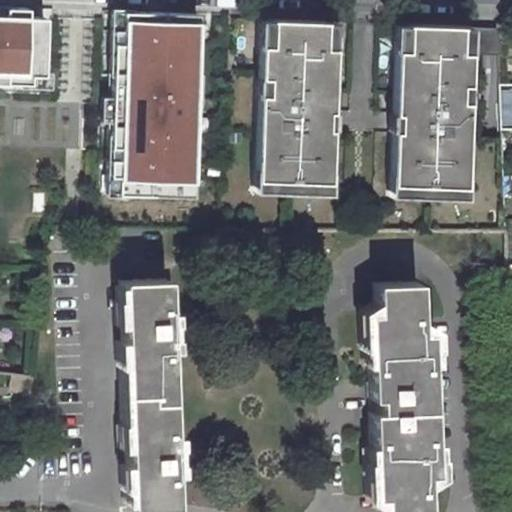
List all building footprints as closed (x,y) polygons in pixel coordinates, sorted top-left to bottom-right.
[(217,20),(109,16),(108,213),(215,214),(217,20)] [(269,18),(259,17),(258,44),(268,45),(269,18)] [(323,19),(269,18),(268,45),(258,44),(257,77),(265,76),(264,94),(256,93),(253,178),(290,180),(327,181),(329,128),(324,127),(325,110),(329,110),(332,46),(322,46),(323,19)] [(322,46),(332,46),(333,20),(323,19),(322,46)] [(40,23),(0,23),(0,87),(40,88),(40,23)] [(496,26),(404,23),(403,50),(393,49),(391,113),(395,113),(394,130),(390,130),(388,183),(425,185),(462,186),(464,101),(457,101),(457,84),(465,84),(466,53),(497,53),(496,26)] [(394,23),(393,49),(403,50),(404,23),(394,23)] [(265,76),(257,77),(256,93),(264,94),(265,76)] [(464,101),(465,84),(457,84),(457,101),(464,101)] [(290,180),(253,178),(253,189),(290,190),(290,180)] [(290,180),(290,190),(326,191),(327,181),(290,180)] [(425,185),(388,183),(387,194),(424,195),(425,185)] [(462,186),(425,185),(424,195),(461,197),(462,186)] [(174,505),(165,276),(121,279),(129,506),(174,505)] [(364,311),(370,501),(381,501),(381,511),(425,511),(425,486),(430,486),(429,478),(432,478),(425,325),(419,326),(417,281),(373,283),(373,311),(364,311)] [(32,373),(16,371),(14,388),(30,390),(32,373)]
